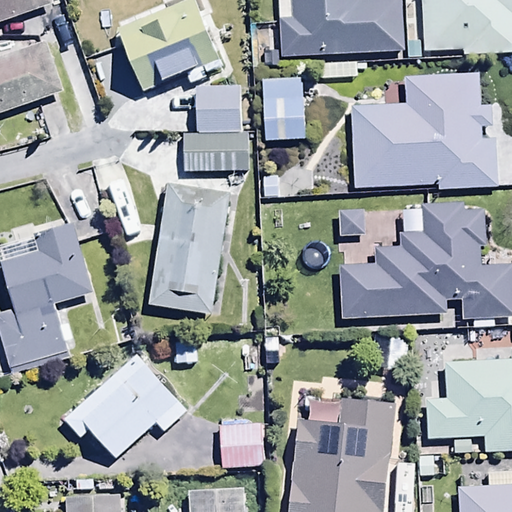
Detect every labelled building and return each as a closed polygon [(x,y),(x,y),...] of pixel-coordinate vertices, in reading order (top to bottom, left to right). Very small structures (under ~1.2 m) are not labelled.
[(0,0),(0,28),(54,10),(50,0),(0,0)] [(278,0),(282,66),(404,58),(400,3),(370,5),(369,0),(278,0)] [(511,0),(421,0),(424,58),(464,57),(464,61),(511,58),(511,0)] [(145,99),(218,67),(192,9),(120,41),(145,99)] [(46,51),(0,66),(0,123),(64,101),(46,51)] [(358,70),(321,70),(321,85),(358,85),(358,70)] [(356,196),(438,192),(438,200),(499,196),(496,147),(481,147),(480,134),(492,133),(491,112),(481,113),(480,80),(404,84),(405,111),(352,114),(356,196)] [(303,87),(263,88),(264,151),(305,150),(303,87)] [(197,97),(199,143),(241,141),(238,95),(197,97)] [(183,144),(185,179),(250,176),(248,141),(241,141),(199,143),(183,144)] [(230,198),(168,190),(150,315),(212,324),(230,198)] [(340,274),(343,327),(447,323),(446,309),(464,308),(465,327),(511,324),(511,273),(478,275),(478,255),(485,255),(483,219),(465,219),(465,211),(421,213),(422,242),(401,243),(402,255),(375,256),(376,272),(340,274)] [(366,220),(339,220),(340,245),(366,244),(366,220)] [(0,321),(0,332),(13,375),(68,358),(56,316),(95,304),(73,231),(0,253),(0,259),(17,316),(0,321)] [(189,417),(140,362),(67,427),(85,447),(95,438),(119,464),(159,429),(167,437),(189,417)] [(485,444),(486,461),(511,459),(511,367),(445,371),(447,407),(427,408),(429,447),(485,444)] [(386,511),(394,412),(342,408),(340,433),(300,430),(293,511),(386,511)] [(265,430),(220,432),(222,477),(267,474),(265,430)] [(490,494),(461,495),(460,511),(511,511),(511,476),(489,477),(490,494)] [(246,511),(246,496),(192,498),(192,511),(246,511)]
